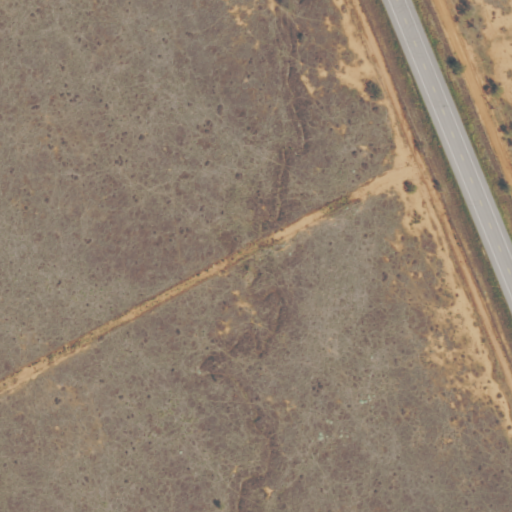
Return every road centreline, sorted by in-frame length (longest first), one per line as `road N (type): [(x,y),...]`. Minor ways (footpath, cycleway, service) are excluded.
road 1 (track): [(346,0),(511,398)]
road 2 (primary): [(511,276),(397,0)]
road 3 (track): [(511,177),(438,0)]
